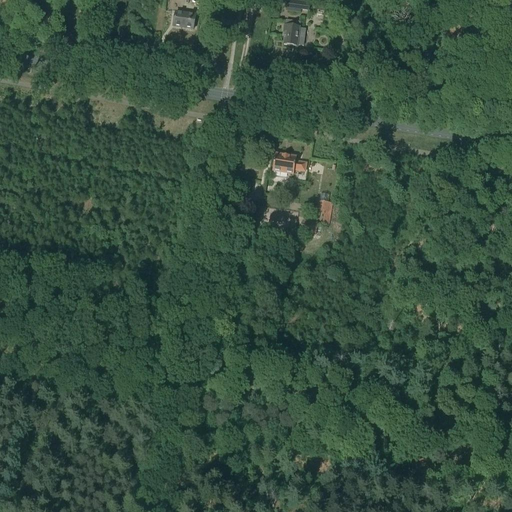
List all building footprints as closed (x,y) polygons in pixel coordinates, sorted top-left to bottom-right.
[(300,10),(308,11),(309,4),(287,1),(286,11),(299,13),(300,10)] [(175,13),(172,27),(193,30),(195,16),(175,13)] [(286,22),(285,26),(284,26),(282,37),(284,38),(283,45),(296,47),(297,46),(303,47),(305,31),(299,30),(300,23),(286,22)] [(306,164),(295,162),(296,158),(274,155),(272,172),(293,175),(294,172),(305,173),(306,164)] [(273,195),(273,185),(265,185),(265,195),(273,195)] [(322,226),(328,226),(331,204),(318,202),(317,215),(323,216),(322,226)] [(303,225),(301,233),(315,235),(317,227),(303,225)]
